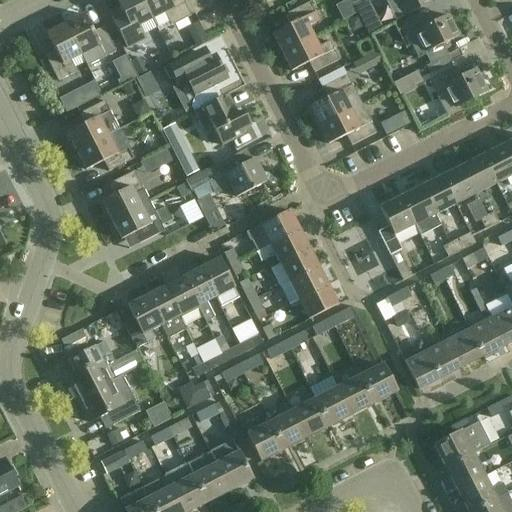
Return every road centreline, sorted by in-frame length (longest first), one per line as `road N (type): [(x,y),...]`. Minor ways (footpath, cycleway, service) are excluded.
road 1 (residential): [(75,511),(6,370),(36,271)]
road 2 (residential): [(511,109),(305,206)]
road 3 (residential): [(305,206),(298,166),(212,0)]
road 4 (residential): [(36,271),(119,292),(238,228)]
road 5 (residential): [(36,271),(44,208),(0,113)]
